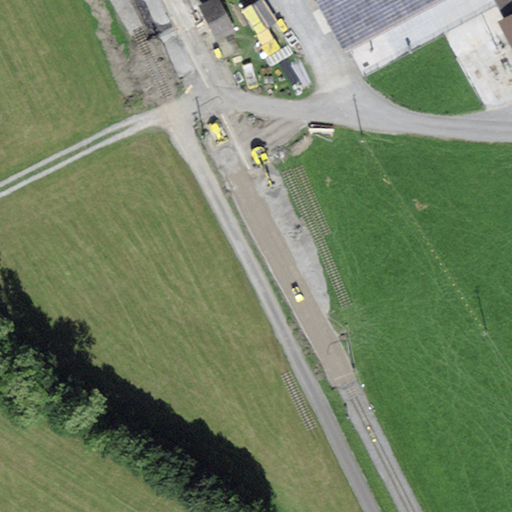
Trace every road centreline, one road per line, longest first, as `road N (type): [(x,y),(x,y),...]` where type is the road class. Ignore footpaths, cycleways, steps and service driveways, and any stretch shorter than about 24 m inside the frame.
road 1 (track): [(173,113),(236,98),(511,131)]
road 2 (track): [(0,191),(173,113)]
